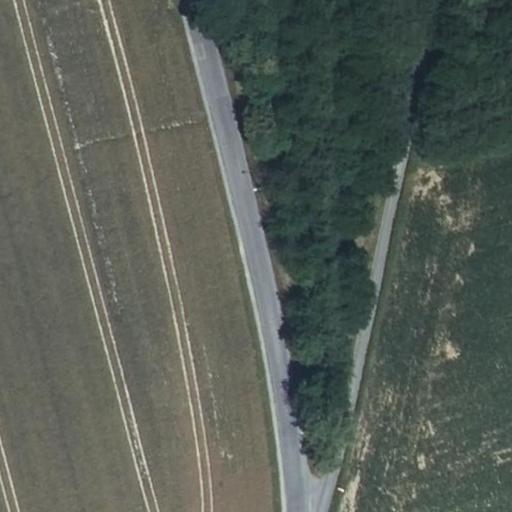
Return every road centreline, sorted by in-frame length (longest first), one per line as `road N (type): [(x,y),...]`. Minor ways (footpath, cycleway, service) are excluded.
road 1 (unclassified): [(305,511),(331,476),(446,0)]
road 2 (tertiary): [(302,511),(188,0)]
